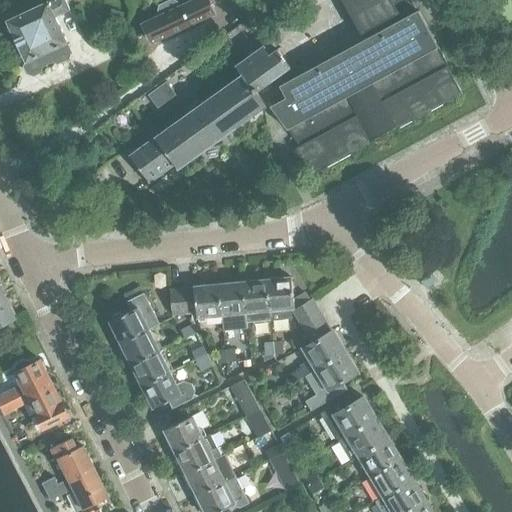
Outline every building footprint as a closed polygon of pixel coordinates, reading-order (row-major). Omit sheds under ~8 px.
[(9,20),(28,61),(67,43),(68,42),(56,17),(71,10),(65,0),(55,0),(49,3),(49,2),(9,20)] [(143,21),(151,40),(191,22),(214,11),(208,0),(189,0),(179,5),(177,0),(176,0),(167,0),(160,4),(159,8),(161,13),(143,21)] [(433,36),(412,0),(344,0),(361,32),(366,30),(369,37),(281,85),(287,97),(271,106),(288,129),(289,129),(301,146),(298,148),(313,176),(464,93),(438,46),(433,37),(433,36)] [(121,26),(125,13),(112,9),(108,22),(121,26)] [(67,43),(28,61),(25,67),(28,74),(34,75),(44,70),(47,64),(53,61),(59,63),(70,58),(72,52),(67,43)] [(156,137),(132,155),(151,182),(176,163),(179,167),(180,168),(193,159),(199,155),(267,106),(266,104),(260,95),(257,91),(264,86),(272,81),(275,79),(276,78),(291,67),(279,49),(275,52),(272,54),(269,52),(265,46),(238,66),(244,74),(231,84),(169,128),(156,137)] [(167,81),(149,95),(158,108),(177,95),(167,81)] [(295,307),(292,276),(267,279),(270,310),(271,310),(272,320),(293,318),(292,308),(295,307)] [(267,279),(242,281),(245,312),(270,310),(267,279)] [(242,281),(218,284),(221,315),(245,312),(242,281)] [(182,287),(185,312),(197,311),(198,317),(221,315),(218,284),(182,287)] [(0,325),(16,317),(0,285),(0,325)] [(172,314),(185,312),(182,287),(170,288),(172,314)] [(110,319),(121,343),(149,328),(149,327),(160,322),(144,291),(127,299),(131,308),(110,319)] [(293,311),(299,321),(320,309),(314,299),(293,311)] [(299,321),(306,331),(326,319),(320,309),(299,321)] [(306,331),(312,342),(332,329),(326,319),(306,331)] [(182,330),(186,338),(197,333),(198,332),(194,324),(182,330)] [(121,343),(132,364),(160,350),(149,328),(121,343)] [(292,374),(296,380),(346,350),(333,329),(332,329),(312,342),(304,346),(312,359),(301,366),(302,367),(292,374)] [(284,341),(272,342),(274,355),(285,353),(284,341)] [(274,355),(272,342),(265,343),(267,355),(274,355)] [(193,352),(196,359),(208,353),(204,346),(193,352)] [(236,348),(225,349),(226,362),(237,361),(236,348)] [(226,362),(225,349),(217,350),(219,363),(226,362)] [(132,364),(143,386),(171,372),(160,350),(132,364)] [(346,350),(296,380),(297,382),(306,376),(317,394),(306,400),(313,410),(348,389),(343,380),(359,371),(346,350)] [(208,353),(196,359),(203,372),(214,366),(208,353)] [(0,395),(0,404),(1,406),(52,380),(41,358),(27,365),(26,363),(23,363),(18,365),(17,367),(18,369),(15,371),(22,385),(0,395)] [(259,377),(256,371),(249,375),(252,380),(259,377)] [(171,372),(143,386),(153,407),(168,400),(172,408),(192,398),(195,390),(191,382),(183,380),(176,383),(171,372)] [(232,386),(247,415),(261,408),(245,379),(232,386)] [(29,400),(44,429),(46,433),(64,424),(62,420),(69,416),(52,380),(1,406),(4,412),(29,400)] [(340,439),(348,434),(376,417),(364,396),(353,402),(349,396),(321,413),(336,438),(340,439)] [(261,408),(247,415),(259,438),(273,431),(261,408)] [(164,429),(175,451),(203,437),(192,415),(164,429)] [(389,438),(376,417),(348,434),(340,439),(339,440),(351,461),(360,455),(389,438)] [(29,434),(28,440),(33,443),(38,440),(39,434),(34,431),(29,434)] [(296,444),(289,432),(282,436),(288,448),(296,444)] [(175,451),(186,473),(222,455),(212,434),(203,438),(203,437),(175,451)] [(43,483),(47,490),(94,466),(83,445),(78,448),(73,438),(52,448),(58,459),(60,458),(69,478),(58,483),(54,477),(43,483)] [(360,455),(373,476),(401,459),(389,438),(360,455)] [(266,451),(270,458),(284,451),(280,444),(266,451)] [(284,451),(270,458),(276,470),(289,463),(290,463),(284,451)] [(186,473),(197,495),(236,476),(225,454),(222,455),(186,473)] [(373,476),(385,497),(414,480),(401,459),(373,476)] [(301,484),(290,463),(289,463),(276,470),(287,491),(301,484)] [(94,466),(47,490),(51,499),(74,487),(76,491),(68,495),(77,511),(109,496),(94,466)] [(305,478),(309,486),(321,479),(316,471),(305,478)] [(236,476),(197,495),(205,511),(216,511),(234,503),(236,506),(239,507),(249,503),(236,476)] [(321,479),(309,486),(314,494),(325,487),(321,479)] [(406,511),(426,500),(414,480),(385,497),(376,502),(382,511),(406,511)] [(433,511),(426,500),(406,511),(433,511)] [(320,508),(322,511),(335,511),(336,511),(331,502),(320,508)]
